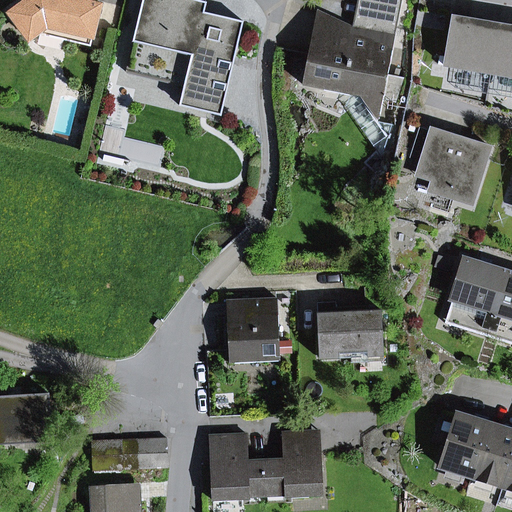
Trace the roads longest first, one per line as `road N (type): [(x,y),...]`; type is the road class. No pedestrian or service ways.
road 1 (residential): [(183,389),(194,300),(256,230),(269,192),(264,74),(279,0)]
road 2 (residential): [(176,511),(183,389)]
